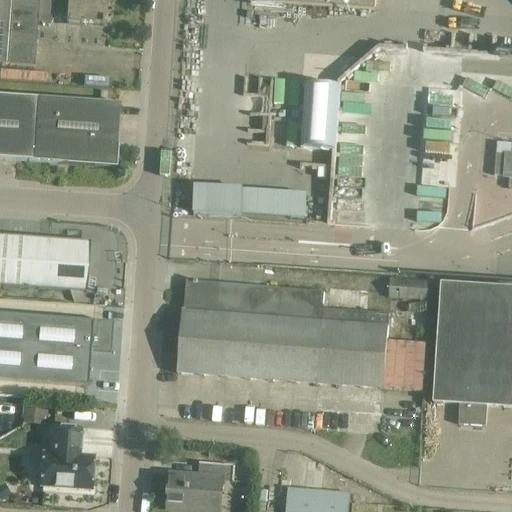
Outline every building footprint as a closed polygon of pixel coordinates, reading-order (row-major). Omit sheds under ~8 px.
[(0,0),(0,68),(5,69),(6,67),(9,0),(0,0)] [(9,0),(6,67),(34,69),(35,47),(36,24),(52,25),(53,0),(67,1),(65,23),(105,26),(106,20),(101,20),(102,0),(9,0)] [(246,0),(247,2),(375,12),(376,0),(246,0)] [(315,108),(314,135),(397,137),(398,94),(318,92),(318,75),(218,72),(217,105),(315,108)] [(0,160),(32,163),(115,168),(119,107),(0,97),(0,160)] [(508,157),(505,157),(496,156),(495,177),(507,178),(508,157)] [(327,211),(328,180),(214,176),(212,206),(327,211)] [(350,210),(369,211),(371,185),(351,184),(350,210)] [(0,287),(85,293),(89,245),(0,238),(0,287)] [(256,255),(281,255),(281,243),(256,244),(256,255)] [(287,256),(313,256),(313,246),(287,246),(287,256)] [(320,247),(319,260),(343,261),(343,248),(320,247)] [(427,302),(428,284),(391,281),(389,300),(427,302)] [(383,391),(384,381),(393,382),(397,329),(388,329),(389,317),(367,316),(369,293),(328,289),(328,294),(187,283),(184,312),(182,312),(178,375),(383,391)] [(511,410),(511,290),(442,285),(434,405),(460,407),(459,427),(486,429),(487,409),(511,410)] [(111,326),(91,325),(0,317),(0,381),(86,388),(89,353),(109,354),(111,326)] [(417,333),(437,332),(437,318),(417,318),(417,333)] [(24,412),(23,425),(30,426),(42,427),(43,413),(24,412)] [(390,414),(390,431),(401,430),(400,414),(390,414)] [(406,431),(437,432),(438,420),(407,419),(406,431)] [(43,455),(41,489),(90,492),(93,459),(79,458),(81,432),(53,430),(51,456),(43,455)] [(192,511),(220,511),(223,483),(234,484),(235,467),(201,465),(201,478),(170,476),(168,506),(193,508),(192,511)] [(286,511),(349,511),(350,495),(289,490),(286,511)] [(396,511),(397,494),(374,494),(373,511),(396,511)]
